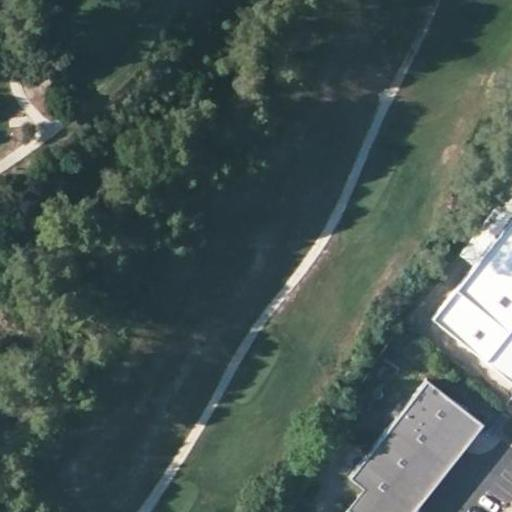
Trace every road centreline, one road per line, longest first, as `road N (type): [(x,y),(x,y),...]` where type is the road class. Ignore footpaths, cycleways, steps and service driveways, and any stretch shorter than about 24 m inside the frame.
road 1 (track): [(143,511),(345,200),(414,36)]
road 2 (track): [(15,73),(44,125),(0,167)]
